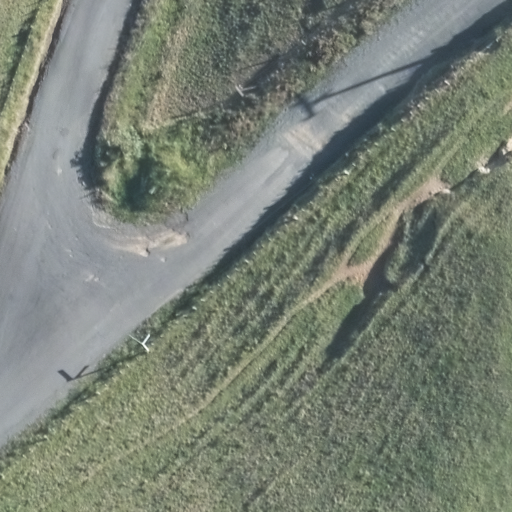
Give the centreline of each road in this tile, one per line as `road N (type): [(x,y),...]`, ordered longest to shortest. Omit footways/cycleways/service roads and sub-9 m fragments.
road 1 (unclassified): [(27,338),(426,0)]
road 2 (unclassified): [(63,0),(20,218),(27,338)]
